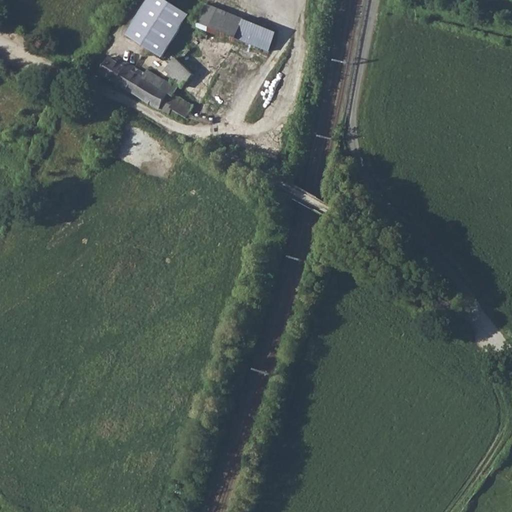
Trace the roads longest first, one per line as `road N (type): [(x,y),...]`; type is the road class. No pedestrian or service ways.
road 1 (unclassified): [(481,327),(339,212),(0,34)]
road 2 (unclassified): [(481,327),(458,277),(369,181),(356,147),(353,105),(375,0)]
